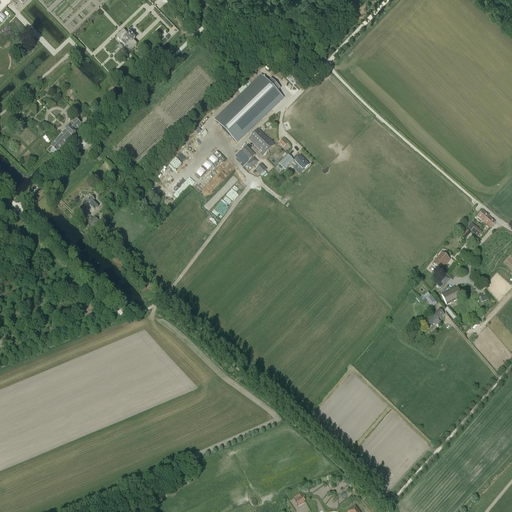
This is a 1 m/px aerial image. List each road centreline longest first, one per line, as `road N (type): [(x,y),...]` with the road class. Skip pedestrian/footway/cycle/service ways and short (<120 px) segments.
road 1 (track): [(15,208),(229,0)]
road 2 (track): [(479,205),(325,65)]
road 3 (track): [(511,364),(389,505)]
road 4 (track): [(240,173),(249,187),(158,300)]
road 5 (track): [(15,208),(116,310)]
road 6 (track): [(231,96),(218,62),(162,0)]
